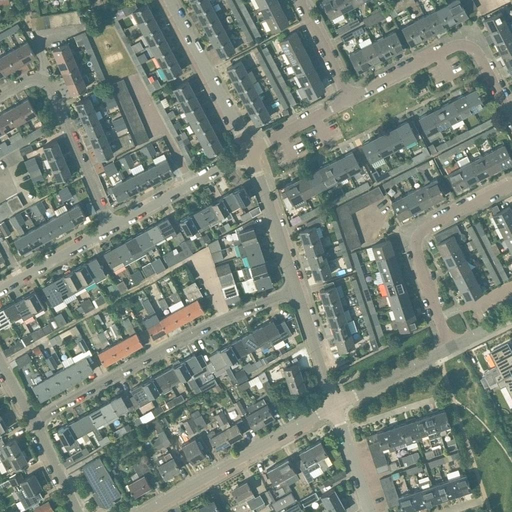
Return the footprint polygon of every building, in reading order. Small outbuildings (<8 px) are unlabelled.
[(211,6),(207,0),(196,0),(191,3),(197,14),(211,6)] [(225,0),(231,10),(236,8),(231,0),(225,0)] [(255,0),(260,9),(276,0),(255,0)] [(276,0),(260,9),(266,20),(283,11),(276,0)] [(331,17),(342,12),(336,0),(322,0),(331,17)] [(350,0),(336,0),(342,12),(353,6),(350,0)] [(455,0),(447,4),(456,22),(468,16),(467,14),(464,8),(461,2),(459,0),(455,0)] [(464,8),(474,3),(472,0),(465,0),(461,2),(464,8)] [(132,13),(138,24),(152,16),(147,5),(139,9),(135,1),(122,8),(110,14),(120,33),(124,31),(118,20),(122,18),(132,12),(132,13)] [(243,17),(249,14),(243,3),(238,6),(243,17)] [(395,8),(397,12),(406,7),(404,3),(395,8)] [(467,14),(477,9),(474,3),(464,8),(467,14)] [(447,4),(436,10),(445,28),(456,22),(447,4)] [(197,14),(203,25),(217,18),(211,6),(197,14)] [(370,11),(371,14),(374,19),(383,14),(380,6),(370,11)] [(231,10),(237,21),(242,19),(236,8),(231,10)] [(74,24),(81,23),(79,10),(72,11),(74,24)] [(433,34),(445,28),(436,10),(424,16),(433,34)] [(288,23),(283,11),(266,20),(271,31),(288,23)] [(62,25),(68,25),(66,12),(60,13),(62,25)] [(484,21),(489,32),(506,23),(501,12),(484,21)] [(243,17),(249,28),(255,25),(249,14),(243,17)] [(371,14),(362,19),(365,24),(374,19),(371,14)] [(374,19),(376,23),(378,22),(386,18),(383,14),(374,19)] [(138,24),(144,35),(158,27),(152,16),(138,24)] [(424,16),(413,22),(422,39),(433,34),(424,16)] [(208,36),(223,29),(217,18),(203,25),(208,36)] [(357,18),(348,23),(349,23),(351,28),(360,24),(357,18)] [(243,32),(248,30),(242,19),(237,21),(243,32)] [(365,24),(367,28),(376,23),(374,19),(365,24)] [(402,28),(411,45),(422,39),(413,22),(402,28)] [(349,23),(348,23),(336,28),(339,34),(351,28),(349,23)] [(511,34),(506,23),(489,32),(495,44),(511,35),(511,34)] [(10,34),(20,28),(17,24),(7,30),(10,34)] [(249,28),(256,40),(261,37),(255,25),(249,28)] [(356,36),(364,32),(361,26),(353,30),(356,36)] [(144,35),(150,46),(164,38),(158,27),(144,35)] [(208,36),(214,47),(229,40),(223,29),(208,36)] [(0,39),(10,34),(7,30),(0,33),(0,39)] [(243,32),(249,43),(254,40),(248,30),(243,32)] [(353,30),(340,37),(343,43),(356,36),(353,30)] [(86,49),(92,47),(86,31),(74,36),(78,46),(84,44),(86,49)] [(130,42),(124,31),(120,33),(125,44),(130,42)] [(395,31),(383,37),(392,55),(404,49),(395,31)] [(279,41),(285,53),(302,44),(296,33),(279,41)] [(511,49),(511,35),(495,44),(501,55),(511,49)] [(383,37),(372,43),(381,61),(392,55),(383,37)] [(170,49),(164,38),(150,46),(155,57),(170,49)] [(214,47),(220,58),(234,51),(229,40),(214,47)] [(25,62),(35,56),(27,42),(17,48),(25,62)] [(125,44),(131,55),(136,53),(130,42),(125,44)] [(381,61),(372,43),(361,49),(370,66),(381,61)] [(52,50),(57,62),(72,55),(67,44),(52,50)] [(308,56),(302,44),(285,53),(291,64),(308,56)] [(86,49),(91,60),(97,58),(92,47),(86,49)] [(273,59),(267,47),(262,50),(268,62),(273,59)] [(17,48),(7,54),(15,68),(25,62),(17,48)] [(155,57),(161,68),(176,60),(170,49),(155,57)] [(359,72),(370,66),(361,49),(350,55),(359,72)] [(511,63),(511,49),(501,55),(507,66),(511,63)] [(265,63),(259,52),(254,54),(260,66),(265,63)] [(141,64),(136,53),(131,55),(137,66),(141,64)] [(0,57),(0,66),(4,74),(15,68),(7,54),(0,57)] [(62,73),(76,66),(72,55),(57,62),(62,73)] [(314,67),(308,56),(291,64),(297,76),(314,67)] [(91,60),(96,71),(101,69),(97,58),(91,60)] [(268,62),(274,73),(279,70),(273,59),(268,62)] [(167,79),(181,71),(176,60),(161,68),(167,79)] [(226,69),(232,80),(246,73),(240,62),(226,69)] [(260,66),(266,77),(271,74),(265,63),(260,66)] [(147,75),(141,64),(137,66),(143,77),(147,75)] [(76,66),(62,73),(67,84),(81,77),(80,76),(76,66)] [(297,76),(302,87),(319,78),(314,67),(297,76)] [(96,71),(102,86),(107,83),(101,69),(96,71)] [(274,73),(279,84),(285,82),(279,70),(274,73)] [(232,80),(238,92),(252,84),(246,73),(232,80)] [(266,77),(272,88),(277,85),(271,74),(266,77)] [(83,83),(89,81),(86,75),(81,77),(67,84),(71,95),(86,88),(83,83)] [(151,82),(147,75),(143,77),(150,92),(161,86),(158,79),(151,82)] [(308,98),(325,90),(319,78),(302,87),(308,98)] [(113,84),(115,89),(126,84),(124,79),(113,84)] [(173,89),(179,100),(193,93),(187,82),(173,89)] [(285,95),(291,93),(285,82),(279,84),(285,95)] [(115,89),(118,95),(129,90),(126,84),(115,89)] [(258,95),(252,84),(238,92),(244,103),(258,95)] [(278,99),(283,96),(277,85),(272,88),(278,99)] [(477,92),(476,89),(464,95),(473,112),(484,106),(482,103),(486,101),(487,97),(485,93),(481,92),(480,91),(477,92)] [(118,95),(120,100),(131,95),(129,90),(118,95)] [(179,100),(184,111),(199,104),(193,93),(179,100)] [(285,95),(291,107),(297,104),(291,93),(285,95)] [(117,105),(113,94),(103,98),(107,109),(117,105)] [(120,100),(122,106),(133,101),(131,95),(120,100)] [(165,108),(158,95),(154,97),(160,110),(165,108)] [(244,103),(250,114),(264,106),(258,95),(244,103)] [(464,95),(453,101),(462,118),(473,112),(464,95)] [(283,96),(278,99),(283,109),(288,106),(283,96)] [(75,104),(80,115),(93,109),(89,98),(75,104)] [(36,113),(28,99),(18,105),(26,119),(36,113)] [(122,106),(125,111),(136,106),(133,101),(122,106)] [(450,124),(462,118),(453,101),(442,107),(450,124)] [(184,111),(190,122),(205,115),(199,104),(184,111)] [(16,125),(26,119),(18,105),(8,111),(16,125)] [(125,111),(127,117),(138,112),(136,106),(125,111)] [(255,125),(270,117),(264,106),(250,114),(255,125)] [(442,107),(430,112),(439,129),(450,124),(442,107)] [(167,113),(165,108),(160,110),(166,121),(170,118),(176,115),(173,110),(167,113)] [(80,115),(84,126),(98,120),(93,109),(80,115)] [(0,121),(5,130),(16,125),(8,111),(0,114),(0,121)] [(140,117),(138,112),(127,117),(129,122),(140,117)] [(419,118),(428,135),(439,129),(430,112),(419,118)] [(196,133),(211,126),(205,115),(190,122),(196,133)] [(127,127),(122,116),(112,121),(116,131),(127,127)] [(129,122),(132,128),(143,123),(140,117),(129,122)] [(182,127),(179,120),(173,124),(170,118),(166,121),(172,132),(176,130),(182,127)] [(479,124),(482,129),(493,123),(491,118),(479,124)] [(103,131),(98,120),(84,126),(89,137),(103,131)] [(412,121),(408,123),(407,121),(396,127),(404,144),(416,138),(415,136),(419,134),(412,121)] [(145,128),(143,123),(132,128),(134,133),(145,128)] [(468,130),(471,135),(482,129),(479,124),(468,130)] [(47,131),(43,125),(39,128),(32,131),(35,137),(47,131)] [(196,133),(202,144),(216,137),(211,126),(196,133)] [(494,126),(483,132),(486,138),(497,132),(494,126)] [(393,150),(404,144),(396,127),(385,133),(393,150)] [(134,133),(136,139),(147,134),(145,128),(134,133)] [(471,135),(468,130),(467,129),(456,135),(459,141),(471,135)] [(176,130),(172,132),(178,143),(189,137),(185,130),(178,134),(176,130)] [(15,149),(26,143),(22,137),(19,131),(9,138),(12,143),(15,149)] [(32,131),(22,137),(26,143),(35,137),(32,131)] [(89,137),(94,148),(108,142),(103,131),(89,137)] [(475,143),(486,138),(483,132),(472,137),(475,143)] [(385,133),(373,139),(382,156),(393,150),(385,133)] [(139,144),(150,139),(147,134),(136,139),(139,144)] [(445,140),(445,141),(448,146),(459,141),(456,135),(445,140)] [(191,142),(189,137),(178,143),(184,154),(188,152),(190,150),(187,144),(191,142)] [(208,155),(222,148),(216,137),(202,144),(208,155)] [(464,149),(475,143),(472,137),(461,143),(464,149)] [(373,139),(362,145),(371,162),(382,156),(373,139)] [(0,144),(0,146),(2,149),(5,154),(15,149),(12,143),(8,145),(5,141),(0,144)] [(56,141),(43,147),(48,159),(61,154),(56,141)] [(437,152),(448,146),(445,141),(434,146),(437,152)] [(99,160),(113,154),(108,142),(94,148),(99,160)] [(142,148),(146,158),(157,153),(152,143),(142,148)] [(461,143),(449,149),(452,155),(464,149),(461,143)] [(33,151),(31,145),(19,150),(22,155),(33,151)] [(511,160),(504,145),(493,150),(501,167),(511,161),(511,160)] [(438,155),(440,161),(452,155),(449,149),(438,155)] [(493,150),(481,156),(490,173),(501,167),(493,150)] [(190,155),(188,152),(184,154),(189,165),(197,160),(193,153),(190,155)] [(361,169),(352,152),(341,158),(350,175),(361,169)] [(414,164),(426,158),(423,152),(412,158),(414,164)] [(48,159),(53,170),(66,165),(61,154),(48,159)] [(129,154),(119,158),(124,169),(134,164),(129,154)] [(470,162),(479,179),(490,173),(481,156),(470,162)] [(39,167),(35,157),(24,161),(29,172),(39,167)] [(341,158),(330,163),(338,180),(350,175),(341,158)] [(412,158),(400,164),(403,169),(414,164),(412,158)] [(156,165),(155,165),(162,179),(173,173),(166,160),(156,165)] [(437,179),(430,183),(423,169),(430,166),(427,160),(416,166),(419,172),(425,185),(434,202),(445,196),(437,179)] [(119,171),(113,161),(103,167),(109,177),(119,171)] [(470,162),(459,168),(468,184),(479,179),(470,162)] [(330,163),(319,169),(327,186),(338,180),(330,163)] [(389,169),(392,175),(403,169),(400,164),(389,169)] [(66,165),(53,170),(57,181),(71,176),(66,165)] [(155,165),(144,171),(151,184),(162,179),(155,165)] [(408,177),(419,172),(416,166),(405,171),(408,177)] [(42,175),(39,167),(29,172),(32,179),(42,175)] [(463,187),(468,184),(459,168),(447,174),(456,190),(457,190),(458,191),(464,188),(463,187)] [(319,169),(307,175),(316,192),(327,186),(319,169)] [(389,169),(377,175),(380,181),(392,175),(389,169)] [(134,176),(133,176),(140,189),(151,184),(144,171),(134,176)] [(405,171),(393,177),(396,183),(408,177),(405,171)] [(44,180),(42,175),(32,179),(34,184),(44,180)] [(307,175),(296,181),(305,198),(316,192),(307,175)] [(126,180),(122,182),(129,195),(140,189),(133,176),(126,180)] [(384,189),(396,183),(393,177),(381,183),(384,189)] [(296,181),(284,186),(289,195),(296,208),(307,202),(305,198),(296,181)] [(367,181),(356,187),(358,192),(369,186),(367,181)] [(122,182),(111,187),(118,200),(129,195),(122,182)] [(425,185),(414,191),(423,208),(434,202),(425,185)] [(57,191),(63,201),(73,196),(67,186),(57,191)] [(243,186),(232,192),(239,205),(250,199),(243,186)] [(373,189),(379,200),(384,198),(378,186),(373,189)] [(356,187),(344,192),(347,198),(358,192),(356,187)] [(373,203),(379,200),(373,189),(368,192),(373,203)] [(414,191),(403,196),(412,213),(423,208),(414,191)] [(229,211),(239,205),(232,192),(222,198),(229,211)] [(344,192),(334,198),(336,203),(347,198),(344,192)] [(362,195),(368,205),(373,203),(368,192),(362,195)] [(18,209),(24,206),(18,195),(12,198),(18,209)] [(296,208),(289,195),(282,198),(289,212),(296,208)] [(363,208),(368,205),(362,195),(357,197),(363,208)] [(391,202),(400,219),(412,213),(403,196),(391,202)] [(357,197),(352,200),(357,211),(363,208),(357,197)] [(18,209),(12,198),(7,201),(13,212),(18,209)] [(211,204),(218,217),(219,217),(224,213),(228,220),(232,218),(229,211),(222,198),(211,204)] [(321,204),(324,210),(336,203),(334,198),(321,204)] [(357,211),(352,200),(346,203),(352,214),(357,211)] [(13,212),(7,201),(1,204),(7,216),(13,212)] [(41,201),(36,204),(41,214),(46,211),(41,201)] [(346,203),(336,208),(340,221),(352,218),(351,214),(352,214),(346,203)] [(41,214),(36,204),(31,206),(36,216),(41,214)] [(211,204),(201,210),(210,226),(221,221),(219,217),(218,217),(211,204)] [(313,215),(324,210),(321,204),(311,209),(313,215)] [(65,205),(55,210),(58,216),(57,217),(65,230),(75,224),(76,224),(68,211),(65,205)] [(79,205),(68,211),(76,224),(86,218),(79,205)] [(493,215),(499,227),(511,219),(511,211),(510,207),(493,215)] [(299,215),(301,221),(313,215),(311,209),(299,215)] [(201,210),(190,215),(199,232),(210,226),(201,210)] [(247,219),(252,216),(249,210),(244,213),(247,219)] [(26,222),(21,212),(15,215),(21,225),(26,222)] [(32,248),(25,234),(21,225),(15,215),(10,218),(13,224),(16,228),(21,237),(15,240),(22,253),(32,248)] [(201,235),(190,215),(179,221),(186,234),(193,230),(197,237),(201,235)] [(300,231),(304,243),(319,238),(316,228),(323,226),(320,216),(306,223),(308,229),(300,231)] [(57,217),(47,223),(54,236),(64,230),(65,230),(57,217)] [(340,221),(342,227),(354,223),(352,218),(340,221)] [(167,219),(157,224),(164,237),(170,234),(172,238),(177,235),(174,231),(167,219)] [(511,219),(499,227),(504,238),(511,233),(511,219)] [(4,221),(0,223),(0,227),(5,237),(11,234),(4,221)] [(238,239),(233,241),(235,246),(238,245),(256,239),(253,227),(255,227),(253,221),(243,226),(244,230),(237,232),(236,233),(238,239)] [(226,231),(232,228),(228,222),(223,225),(226,231)] [(480,236),(485,234),(479,222),(474,224),(480,236)] [(43,224),(36,229),(43,242),(54,236),(47,223),(46,223),(43,224)] [(354,223),(342,227),(344,233),(356,229),(354,223)] [(153,243),(164,237),(157,224),(146,230),(153,243)] [(461,233),(456,225),(434,236),(438,243),(437,244),(442,255),(459,247),(454,237),(461,233)] [(467,229),(472,240),(477,238),(471,226),(467,229)] [(36,229),(25,234),(32,248),(43,242),(36,229)] [(346,238),(357,235),(356,229),(344,233),(346,238)] [(155,246),(153,243),(146,230),(135,236),(143,249),(144,252),(155,246)] [(344,243),(340,231),(335,233),(339,245),(344,243)] [(210,240),(207,234),(202,237),(205,242),(210,240)] [(480,236),(486,247),(491,245),(485,234),(480,236)] [(346,238),(348,244),(359,240),(357,235),(346,238)] [(144,252),(143,249),(135,236),(125,242),(135,259),(145,254),(144,252)] [(191,238),(185,241),(191,252),(197,249),(191,238)] [(323,250),(319,238),(304,243),(308,255),(323,250)] [(477,238),(472,240),(478,251),(482,248),(477,238)] [(208,244),(211,253),(222,250),(218,239),(208,244)] [(256,239),(238,245),(242,257),(246,255),(260,250),(256,239)] [(359,240),(348,244),(350,250),(361,246),(359,240)] [(178,261),(192,254),(185,241),(180,243),(183,249),(174,254),(172,249),(171,250),(177,263),(179,262),(178,261)] [(394,254),(390,241),(372,247),(376,259),(394,254)] [(124,265),(135,259),(125,242),(115,247),(122,260),(124,265)] [(486,247),(491,258),(496,255),(491,245),(486,247)] [(124,265),(122,260),(115,247),(104,253),(114,271),(124,265)] [(459,247),(442,255),(448,266),(465,257),(459,247)] [(482,248),(478,251),(483,261),(488,259),(482,248)] [(169,267),(177,263),(171,250),(162,255),(169,267)] [(221,250),(211,253),(214,262),(224,259),(221,250)] [(246,255),(250,266),(264,262),(260,250),(246,255)] [(308,255),(312,267),(327,262),(323,250),(308,255)] [(350,252),(355,266),(360,265),(356,251),(350,252)] [(398,265),(394,254),(376,259),(380,271),(398,265)] [(491,258),(497,269),(502,266),(496,255),(491,258)] [(160,257),(151,262),(156,272),(157,274),(166,269),(160,257)] [(465,257),(448,266),(453,277),(470,268),(465,257)] [(105,275),(103,271),(96,258),(85,264),(92,276),(94,281),(105,275)] [(483,261),(489,272),(493,270),(488,259),(483,261)] [(232,272),(229,261),(215,266),(219,277),(232,272)] [(246,275),(243,276),(245,281),(254,278),(268,273),(266,269),(269,268),(267,261),(264,262),(250,266),(252,273),(246,275)] [(151,262),(150,262),(142,266),(147,277),(156,272),(151,262)] [(312,267),(316,279),(331,274),(327,262),(312,267)] [(94,281),(92,276),(85,264),(74,269),(84,288),(95,282),(94,281)] [(355,266),(358,278),(364,276),(360,265),(355,266)] [(380,271),(384,283),(402,277),(398,265),(380,271)] [(508,278),(502,266),(497,269),(503,281),(508,278)] [(453,277),(459,287),(476,279),(470,268),(453,277)] [(74,293),(84,288),(74,269),(64,275),(74,293)] [(139,281),(144,278),(139,269),(130,274),(136,285),(140,283),(139,281)] [(493,270),(489,272),(495,285),(500,283),(493,270)] [(232,272),(219,277),(222,288),(236,284),(232,272)] [(256,284),(249,286),(251,292),(271,285),(268,273),(254,278),(256,284)] [(63,299),(74,293),(64,275),(53,281),(60,294),(63,299)] [(368,288),(364,276),(358,278),(362,290),(368,288)] [(406,289),(402,277),(384,283),(388,295),(406,289)] [(476,279),(459,287),(465,301),(482,292),(476,279)] [(123,280),(116,284),(115,284),(121,294),(128,290),(123,280)] [(63,299),(60,294),(53,281),(42,287),(52,305),(63,299)] [(168,283),(173,293),(177,291),(171,281),(168,283)] [(121,294),(115,284),(116,284),(115,282),(107,287),(113,298),(121,294)] [(195,282),(183,288),(191,303),(186,306),(185,306),(191,317),(203,310),(197,299),(203,296),(195,282)] [(222,288),(226,298),(239,294),(236,284),(222,288)] [(320,291),(324,303),(339,298),(335,286),(320,291)] [(362,290),(366,302),(372,300),(368,288),(362,290)] [(410,301),(406,289),(388,295),(392,307),(410,301)] [(24,297),(31,310),(34,315),(45,309),(42,304),(35,291),(24,297)] [(175,302),(168,306),(172,313),(178,324),(191,317),(185,306),(186,306),(177,291),(174,293),(171,294),(175,302)] [(106,302),(102,294),(98,296),(98,297),(92,300),(96,307),(106,302)] [(34,315),(31,310),(24,297),(14,303),(21,316),(23,321),(34,315)] [(164,297),(158,300),(162,309),(168,306),(164,297)] [(84,312),(84,311),(85,313),(94,307),(89,298),(80,303),(81,305),(80,305),(84,312)] [(324,303),(328,315),(343,310),(339,298),(324,303)] [(153,338),(166,331),(160,320),(148,299),(142,302),(149,315),(143,319),(153,338)] [(376,312),(372,300),(366,302),(370,314),(376,312)] [(414,313),(410,301),(392,307),(396,319),(414,313)] [(21,316),(14,303),(3,309),(10,322),(21,316)] [(0,327),(10,322),(3,309),(0,310),(0,327)] [(347,322),(343,310),(328,315),(332,327),(347,322)] [(60,327),(67,324),(61,312),(53,316),(60,327)] [(370,314),(374,326),(380,324),(376,312),(370,314)] [(98,313),(94,315),(98,323),(102,321),(98,313)] [(172,313),(160,320),(166,331),(178,324),(172,313)] [(418,325),(414,313),(396,319),(400,331),(418,325)] [(45,335),(53,330),(60,327),(53,316),(47,319),(50,323),(41,327),(45,335)] [(122,321),(130,336),(136,333),(128,318),(122,321)] [(276,327),(272,321),(262,327),(269,340),(272,345),(292,334),(285,322),(276,327)] [(332,327),(336,339),(351,334),(347,322),(332,327)] [(116,324),(109,328),(114,336),(121,332),(116,324)] [(374,326),(378,337),(384,336),(380,324),(374,326)] [(35,341),(35,340),(45,335),(41,327),(36,330),(31,332),(31,333),(30,333),(35,341)] [(272,345),(269,340),(262,327),(252,333),(261,349),(262,350),(272,345)] [(103,332),(97,335),(101,343),(107,340),(103,332)] [(20,339),(24,347),(26,346),(35,341),(30,333),(20,339)] [(136,333),(130,336),(124,340),(130,351),(142,344),(136,333)] [(259,346),(252,333),(241,338),(248,351),(254,347),(257,351),(261,349),(259,346)] [(339,351),(355,346),(351,334),(336,339),(339,351)] [(58,342),(54,337),(49,340),(52,346),(58,342)] [(83,352),(89,349),(85,341),(83,338),(76,342),(83,353),(83,352)] [(237,356),(248,351),(241,338),(230,344),(237,356)] [(20,339),(15,341),(16,343),(10,346),(13,353),(24,347),(20,339)] [(124,340),(111,347),(117,358),(130,351),(124,340)] [(230,344),(220,350),(227,362),(237,356),(230,344)] [(499,370),(486,376),(491,385),(498,382),(511,375),(509,369),(511,367),(511,352),(508,344),(490,353),(496,365),(499,370)] [(279,355),(285,352),(282,346),(276,350),(279,355)] [(38,347),(32,349),(36,356),(41,353),(38,347)] [(98,354),(104,365),(117,358),(111,347),(98,354)] [(212,361),(206,364),(209,369),(211,372),(213,371),(216,376),(226,370),(225,368),(229,366),(227,362),(220,350),(209,356),(212,361)] [(31,361),(27,353),(15,360),(19,368),(31,361)] [(204,372),(209,369),(206,364),(201,354),(196,356),(195,355),(183,361),(190,374),(193,378),(194,378),(205,373),(204,372)] [(275,359),(272,354),(266,357),(268,362),(275,359)] [(52,356),(45,359),(51,370),(57,367),(52,356)] [(260,359),(263,365),(268,362),(265,356),(260,359)] [(86,357),(74,363),(82,377),(93,371),(86,357)] [(254,362),(258,368),(263,366),(259,359),(254,362)] [(193,378),(190,374),(183,361),(180,363),(178,360),(172,364),(174,366),(173,366),(181,379),(186,376),(189,381),(193,378)] [(247,374),(258,368),(254,362),(251,364),(249,362),(242,366),(247,374)] [(64,369),(72,383),(82,377),(74,363),(64,369)] [(283,369),(287,380),(301,376),(297,364),(283,369)] [(170,385),(181,379),(173,366),(163,372),(170,385)] [(64,369),(53,375),(61,388),(72,383),(64,369)] [(235,377),(238,382),(239,384),(249,379),(243,369),(233,374),(235,377)] [(172,389),(170,385),(163,372),(152,378),(160,391),(162,395),(172,389)] [(53,375),(43,380),(51,394),(61,388),(53,375)] [(511,375),(498,382),(501,387),(507,385),(511,395),(511,375)] [(251,386),(256,383),(259,389),(264,386),(262,383),(260,380),(258,376),(248,381),(251,386)] [(291,392),(305,387),(301,376),(287,380),(291,392)] [(490,385),(485,376),(481,379),(486,387),(490,385)] [(152,378),(142,384),(149,396),(160,391),(152,378)] [(32,386),(33,387),(40,400),(51,394),(43,380),(32,386)] [(248,381),(247,380),(236,386),(240,392),(251,386),(248,381)] [(265,389),(271,385),(268,380),(262,383),(264,386),(265,389)] [(134,395),(128,398),(132,404),(135,409),(151,400),(149,396),(142,384),(131,390),(134,395)] [(221,390),(218,385),(212,388),(215,393),(221,390)] [(274,391),(271,385),(265,389),(268,394),(274,391)] [(185,399),(181,394),(177,396),(180,402),(185,399)] [(132,404),(128,398),(127,396),(122,398),(121,396),(110,402),(117,415),(117,414),(128,409),(130,408),(132,411),(135,409),(132,404)] [(246,413),(239,400),(233,404),(240,416),(246,413)] [(108,423),(115,420),(119,417),(117,414),(117,415),(110,402),(100,407),(108,423)] [(159,414),(167,409),(164,403),(156,408),(159,414)] [(250,414),(246,416),(253,429),(264,423),(257,410),(254,404),(247,407),(250,414)] [(267,404),(257,410),(264,423),(274,417),(267,404)] [(100,407),(89,413),(98,429),(96,426),(102,423),(104,426),(108,423),(100,407)] [(207,425),(199,409),(190,414),(192,417),(199,430),(207,425)] [(227,421),(228,421),(222,411),(214,415),(220,426),(227,421)] [(445,427),(450,426),(445,411),(433,415),(438,429),(440,436),(447,434),(445,427)] [(101,446),(106,444),(102,437),(103,437),(98,429),(89,413),(78,419),(85,432),(86,432),(91,429),(98,440),(101,446)] [(427,433),(438,429),(433,415),(422,418),(427,433)] [(182,422),(189,435),(199,430),(192,417),(182,422)] [(159,434),(164,431),(157,418),(151,421),(159,434)] [(168,424),(164,418),(159,421),(162,427),(168,424)] [(411,422),(416,437),(417,441),(422,439),(420,435),(427,433),(422,418),(411,422)] [(86,432),(85,432),(78,419),(68,425),(75,438),(81,435),(85,442),(90,439),(86,432)] [(220,426),(223,431),(229,443),(243,435),(236,423),(231,427),(227,421),(220,426)] [(417,441),(416,437),(411,422),(400,426),(405,440),(406,445),(417,441)] [(128,423),(123,426),(127,432),(132,429),(128,423)] [(68,425),(57,431),(67,450),(78,444),(75,438),(68,425)] [(127,432),(123,426),(119,428),(119,429),(113,432),(116,438),(127,432)] [(389,429),(393,444),(395,450),(406,446),(406,445),(405,440),(400,426),(389,429)] [(395,450),(393,444),(389,429),(377,433),(380,442),(382,447),(382,448),(387,446),(389,452),(395,450)] [(209,438),(216,450),(229,443),(223,431),(216,435),(213,430),(207,434),(209,438)] [(152,442),(157,451),(165,446),(166,447),(171,444),(164,431),(159,434),(158,434),(160,438),(152,442)] [(365,437),(368,445),(380,442),(377,433),(365,437)] [(107,435),(103,437),(102,437),(106,444),(111,441),(107,435)] [(0,439),(0,457),(2,461),(22,450),(15,438),(6,444),(3,438),(0,439)] [(189,442),(189,443),(183,446),(192,463),(205,456),(202,449),(204,448),(200,439),(197,441),(196,439),(189,442)] [(329,467),(324,457),(328,455),(320,441),(310,447),(317,461),(320,466),(321,466),(323,470),(329,467)] [(368,445),(370,451),(382,447),(380,442),(368,445)] [(448,446),(450,451),(458,448),(455,443),(448,446)] [(440,444),(431,447),(432,449),(433,451),(433,450),(434,453),(433,454),(433,456),(442,453),(440,447),(440,444)] [(320,466),(317,461),(310,447),(299,453),(307,468),(302,471),(308,482),(314,479),(310,472),(320,466)] [(370,451),(372,457),(383,453),(382,448),(382,447),(370,451)] [(424,452),(426,458),(433,456),(433,454),(434,453),(433,450),(433,451),(432,449),(424,452)] [(22,450),(2,461),(8,473),(16,469),(28,462),(22,450)] [(74,462),(85,456),(82,450),(71,456),(74,462)] [(452,459),(453,460),(460,458),(459,452),(458,451),(446,455),(448,461),(452,459)] [(173,474),(172,474),(180,469),(174,458),(170,452),(155,460),(166,478),(173,474)] [(417,452),(409,455),(410,458),(411,458),(412,461),(411,461),(411,463),(420,460),(417,452)] [(385,458),(383,453),(372,457),(374,462),(385,458)] [(409,455),(402,457),(404,465),(411,463),(411,461),(412,461),(411,458),(410,458),(409,455)] [(436,465),(448,461),(446,455),(435,459),(436,460),(437,460),(437,462),(436,463),(436,465)] [(121,495),(111,476),(100,457),(82,468),(95,491),(92,493),(95,498),(98,496),(103,505),(121,495)] [(127,491),(131,489),(135,496),(151,487),(145,476),(152,472),(144,458),(132,464),(137,472),(131,476),(133,481),(124,486),(127,491)] [(374,462),(376,468),(387,464),(385,458),(374,462)] [(288,459),(277,465),(285,479),(288,484),(299,478),(296,473),(288,459)] [(436,460),(435,459),(427,461),(430,467),(436,465),(436,463),(437,462),(437,460),(436,460)] [(395,462),(387,465),(389,470),(389,471),(397,468),(395,462)] [(414,472),(423,470),(421,463),(413,466),(413,467),(414,467),(415,469),(414,470),(414,472)] [(389,470),(387,465),(387,464),(376,468),(378,474),(389,470)] [(291,490),(285,479),(277,465),(266,471),(274,485),(277,489),(282,486),(286,493),(291,490)] [(407,475),(414,472),(414,470),(415,469),(414,467),(413,467),(413,466),(405,469),(407,475)] [(303,485),(308,482),(302,471),(297,473),(303,485)] [(400,477),(398,471),(390,474),(392,480),(400,477)] [(21,473),(8,480),(12,486),(14,485),(16,489),(15,489),(20,499),(39,490),(42,488),(34,474),(25,479),(21,473)] [(460,477),(454,479),(459,494),(471,490),(466,475),(460,477)] [(330,484),(337,481),(334,476),(327,479),(330,484)] [(393,482),(391,476),(380,480),(382,485),(393,482)] [(421,490),(426,505),(437,501),(432,486),(429,479),(418,482),(421,490)] [(449,481),(443,483),(448,498),(459,494),(454,479),(449,481)] [(255,511),(253,509),(255,508),(257,511),(266,506),(264,503),(265,503),(260,494),(255,497),(254,497),(246,482),(232,490),(240,505),(247,501),(251,510),(252,511),(255,511)] [(382,485),(383,491),(395,487),(393,482),(382,485)] [(437,501),(448,498),(443,483),(432,486),(437,501)] [(383,491),(385,497),(397,493),(395,487),(383,491)] [(334,489),(320,497),(323,501),(319,503),(323,510),(326,508),(340,500),(334,489)] [(39,490),(20,499),(26,509),(41,501),(40,500),(43,498),(39,490)] [(426,505),(421,490),(410,494),(415,509),(426,505)] [(304,506),(319,498),(316,491),(314,492),(301,500),(304,506)] [(385,497),(387,502),(399,498),(398,498),(397,493),(385,497)] [(402,511),(405,511),(415,509),(410,494),(398,498),(399,498),(400,504),(402,511)] [(389,508),(400,504),(399,498),(387,502),(389,508)] [(279,499),(276,500),(274,501),(272,502),(276,511),(283,507),(279,499)] [(220,511),(214,500),(200,508),(201,511),(220,511)] [(340,500),(326,508),(323,510),(323,511),(344,511),(346,511),(340,500)] [(34,509),(35,511),(54,511),(53,511),(48,501),(34,509)]
